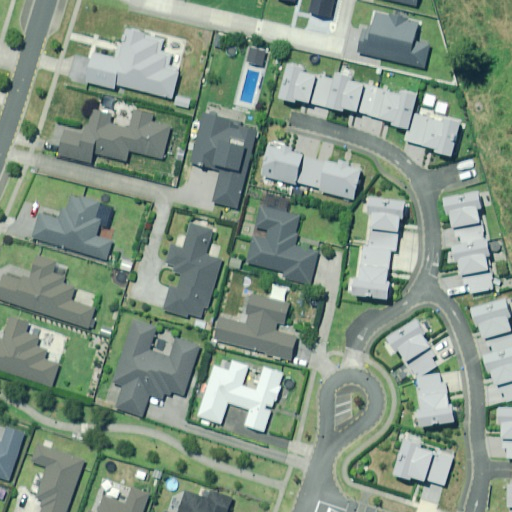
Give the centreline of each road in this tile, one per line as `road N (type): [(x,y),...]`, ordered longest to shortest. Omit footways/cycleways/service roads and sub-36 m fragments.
road 1 (residential): [(472,511),(482,474),(474,372),(460,322),(427,289)]
road 2 (tertiary): [(0,145),(48,0)]
road 3 (residential): [(294,118),(376,144),(419,179)]
road 4 (residential): [(427,289),(360,335),(345,375)]
